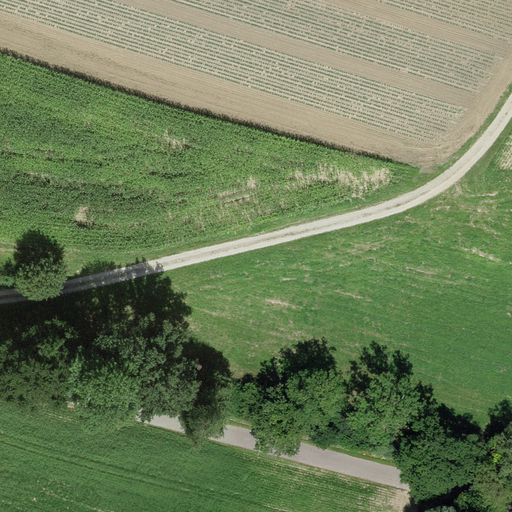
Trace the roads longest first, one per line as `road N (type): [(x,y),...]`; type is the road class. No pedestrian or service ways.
road 1 (track): [(511,93),(465,158),(427,191),(379,214),(0,296)]
road 2 (track): [(0,368),(511,508)]
